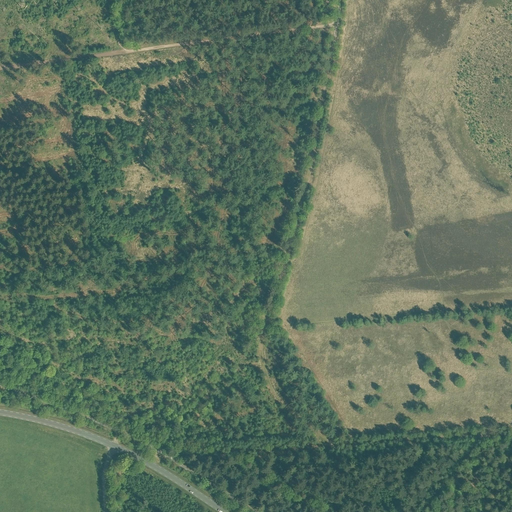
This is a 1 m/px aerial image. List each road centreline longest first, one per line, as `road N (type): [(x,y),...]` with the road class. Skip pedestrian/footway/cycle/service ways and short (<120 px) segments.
road 1 (track): [(261,326),(336,21)]
road 2 (track): [(120,52),(336,21)]
road 3 (track): [(511,431),(330,445)]
road 4 (track): [(330,445),(169,457)]
road 5 (track): [(330,445),(271,391),(256,355),(261,326)]
road 6 (secondary): [(224,511),(114,446)]
road 7 (track): [(0,69),(120,52)]
